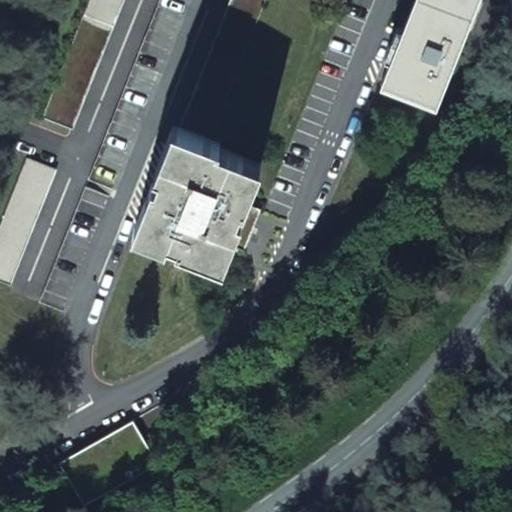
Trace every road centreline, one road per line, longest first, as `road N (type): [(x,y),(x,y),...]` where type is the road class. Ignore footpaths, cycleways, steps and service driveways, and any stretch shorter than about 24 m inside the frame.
road 1 (residential): [(390,0),(256,313),(106,408),(0,462)]
road 2 (unknown): [(106,408),(79,377),(80,343),(104,253),(198,0)]
road 3 (secondary): [(511,269),(462,348),(372,435),(268,511)]
